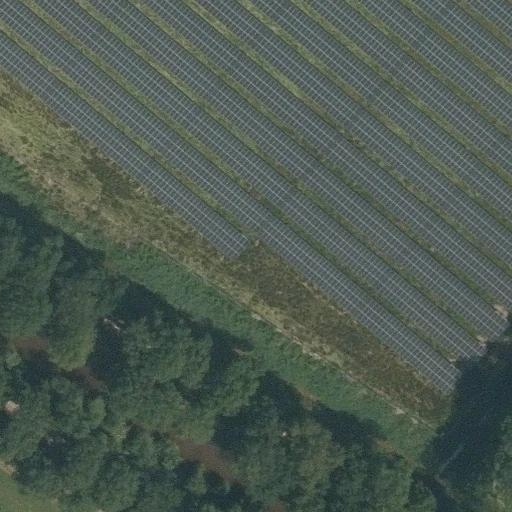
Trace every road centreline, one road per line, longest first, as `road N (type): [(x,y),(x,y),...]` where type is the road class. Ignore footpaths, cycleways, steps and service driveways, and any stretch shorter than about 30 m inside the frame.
road 1 (track): [(403,511),(0,242)]
road 2 (track): [(0,402),(163,511)]
